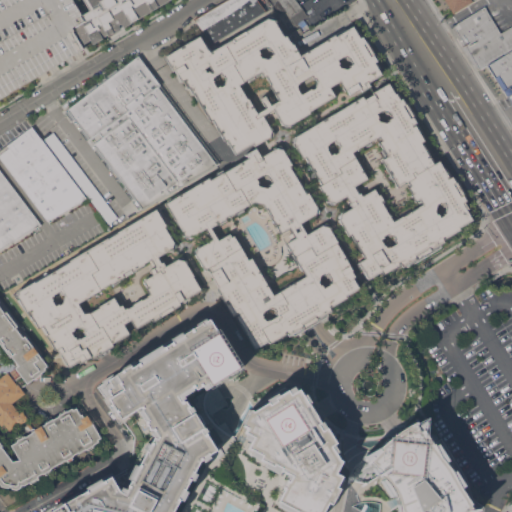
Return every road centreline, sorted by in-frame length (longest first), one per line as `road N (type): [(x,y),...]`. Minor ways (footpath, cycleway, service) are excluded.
road 1 (residential): [(511,230),(394,307),(346,373),(349,402),(383,408),(396,388),(388,355),(397,332),(491,265)]
road 2 (residential): [(0,121),(139,38)]
